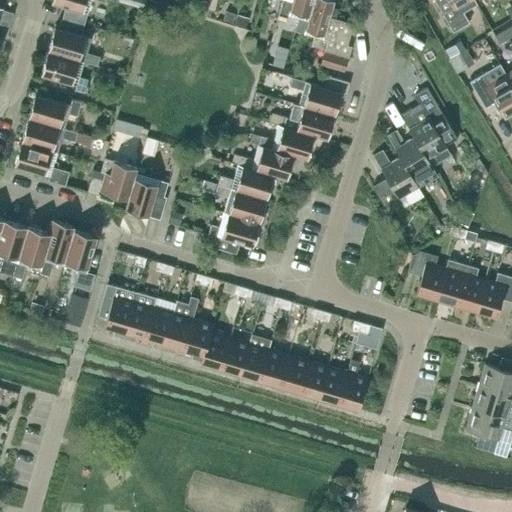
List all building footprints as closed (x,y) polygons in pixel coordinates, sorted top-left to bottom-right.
[(62,18),(83,24),(90,0),(103,4),(104,0),(51,0),(50,3),(65,8),(62,18)] [(202,0),(199,0),(196,13),(206,16),(210,2),(202,0)] [(281,0),(277,14),(288,18),(292,0),(281,0)] [(292,0),(288,18),(296,20),(292,33),(302,36),(312,0),(292,0)] [(324,31),(327,21),(333,2),(325,0),(312,0),(302,36),(311,39),(308,48),(322,52),(325,43),(321,42),(324,31)] [(477,4),(474,0),(434,0),(453,31),(469,22),(463,12),(477,4)] [(0,18),(0,35),(2,37),(6,38),(13,14),(2,10),(0,18)] [(226,11),(223,20),(233,23),(235,14),(226,11)] [(237,14),(234,25),(245,29),(249,17),(237,14)] [(79,35),(83,24),(62,18),(59,30),(53,28),(46,52),(82,63),(96,67),(99,57),(85,53),(89,38),(79,35)] [(327,21),(324,31),(348,38),(351,28),(327,21)] [(511,24),(503,30),(508,38),(511,36),(511,24)] [(508,38),(503,30),(495,35),(500,43),(508,38)] [(345,49),(348,38),(324,31),(321,42),(325,43),(345,49)] [(460,40),(445,49),(450,58),(454,55),(456,54),(465,49),(463,45),(460,40)] [(322,54),(346,61),(350,50),(345,49),(325,43),(322,52),(322,54)] [(454,55),(450,58),(449,59),(457,73),(474,63),(465,49),(456,54),(454,55)] [(82,63),(46,52),(39,75),(75,86),(73,91),(83,94),(87,80),(78,77),(82,63)] [(346,61),(322,54),(319,65),(343,72),(346,61)] [(504,116),(511,110),(511,84),(506,74),(500,63),(469,81),(485,108),(496,102),(504,116)] [(274,73),(272,80),(283,83),(285,76),(274,73)] [(328,76),(325,88),(342,93),(347,94),(350,83),(328,76)] [(293,78),(290,87),(303,91),(299,106),(304,107),(335,116),(342,93),(325,88),(293,78)] [(117,103),(121,91),(112,88),(108,100),(117,103)] [(401,115),(414,137),(431,166),(451,154),(446,145),(457,139),(426,88),(415,95),(421,106),(412,111),(410,109),(401,115)] [(34,95),(27,119),(63,129),(67,115),(75,117),(80,104),(71,101),(69,106),(34,95)] [(286,118),(284,127),(315,136),(328,140),(335,116),(304,107),(299,106),(296,105),(292,120),(286,118)] [(273,114),(271,123),(279,126),(284,127),(286,118),(273,114)] [(116,118),(113,127),(127,131),(129,122),(116,118)] [(27,119),(19,142),(55,153),(60,139),(73,143),(76,133),(63,129),(27,119)] [(97,121),(93,136),(105,139),(109,125),(97,121)] [(259,145),(259,146),(295,156),(308,160),(315,136),(284,127),(279,126),(275,140),(261,137),(259,145)] [(431,166),(414,137),(401,145),(399,141),(402,139),(396,129),(387,134),(400,157),(412,177),(431,166)] [(76,133),(73,143),(89,147),(92,138),(76,133)] [(253,134),(250,143),(259,145),(261,137),(260,136),(253,134)] [(19,142),(12,166),(47,177),(46,182),(63,187),(67,173),(51,168),(55,153),(19,142)] [(241,157),(239,166),(275,176),(288,180),(295,156),(259,146),(254,160),(241,157)] [(382,149),(373,154),(387,179),(373,187),(387,212),(388,212),(402,203),(404,207),(423,195),(418,185),(412,177),(400,157),(390,162),(388,159),(382,149)] [(234,155),(232,164),(238,166),(239,166),(241,157),(240,156),(234,155)] [(100,193),(127,201),(135,174),(136,171),(102,160),(99,172),(93,170),(86,194),(99,198),(100,193)] [(181,165),(178,173),(189,175),(191,168),(181,165)] [(221,177),(218,186),(268,200),(275,176),(239,166),(234,180),(221,177)] [(135,174),(127,201),(124,211),(160,221),(166,200),(163,199),(168,184),(135,174)] [(201,189),(200,190),(216,195),(218,186),(203,181),(203,182),(201,189)] [(218,186),(216,195),(229,199),(225,213),(261,224),(268,200),(218,186)] [(462,206),(471,210),(476,197),(467,194),(462,206)] [(461,208),(456,220),(467,225),(472,213),(461,208)] [(179,225),(182,213),(172,210),(168,222),(179,225)] [(212,226),(208,240),(217,242),(218,237),(241,244),(254,248),(261,224),(225,213),(221,228),(212,226)] [(3,220),(0,231),(0,264),(2,259),(16,264),(27,228),(3,220)] [(40,271),(39,274),(48,277),(52,264),(62,267),(73,231),(74,227),(50,220),(46,233),(51,235),(40,271)] [(451,225),(449,233),(457,236),(459,227),(451,225)] [(465,238),(468,230),(459,227),(457,236),(465,238)] [(16,264),(12,277),(21,280),(25,266),(40,271),(51,235),(46,233),(27,228),(16,264)] [(73,231),(62,267),(76,271),(72,286),(89,291),(94,276),(86,273),(97,238),(73,231)] [(217,242),(215,248),(237,255),(241,244),(239,244),(218,237),(217,242)] [(496,242),(488,240),(485,248),(494,250),(496,242)] [(502,252),(504,244),(496,242),(494,250),(502,252)] [(437,298),(445,266),(436,263),(438,256),(419,250),(412,254),(408,271),(421,275),(416,292),(437,298)] [(137,255),(134,263),(144,266),(146,258),(137,255)] [(456,303),(468,265),(447,259),(445,266),(437,298),(456,303)] [(158,261),(155,270),(163,272),(166,264),(158,261)] [(163,272),(171,275),(174,266),(166,264),(163,272)] [(478,268),(468,265),(456,303),(476,309),(485,278),(476,275),(478,268)] [(485,278),(476,309),(496,315),(501,298),(511,301),(511,276),(497,272),(495,281),(485,278)] [(205,275),(197,273),(195,281),(203,284),(205,275)] [(211,286),(213,278),(205,275),(203,284),(211,286)] [(103,329),(123,335),(134,300),(137,290),(106,282),(97,314),(107,316),(103,329)] [(236,285),(234,293),(242,295),(244,287),(236,285)] [(244,287),(242,295),(250,298),(253,290),(244,287)] [(137,290),(134,300),(123,335),(143,341),(153,305),(156,296),(148,294),(137,290)] [(17,295),(8,292),(5,302),(14,305),(17,295)] [(173,311),(163,346),(182,352),(193,317),(198,299),(190,296),(188,304),(176,300),(173,311)] [(275,296),(273,305),(281,307),(283,299),(275,296)] [(283,299),(281,307),(289,309),(286,322),(293,324),(290,332),(294,333),(303,304),(283,299)] [(40,314),(44,304),(32,300),(29,311),(40,314)] [(153,305),(143,341),(163,346),(173,311),(153,305)] [(314,308),(312,316),(320,319),(322,310),(314,308)] [(320,319),(328,321),(330,313),(322,310),(320,319)] [(202,358),(211,331),(213,323),(193,317),(182,352),(202,358)] [(362,322),(353,320),(351,328),(359,330),(362,322)] [(367,333),(370,325),(362,322),(359,330),(367,333)] [(230,336),(211,331),(202,358),(200,362),(220,368),(230,336)] [(249,342),(230,336),(220,368),(240,373),(249,342)] [(269,348),(249,342),(240,373),(259,379),(269,348)] [(288,353),(269,348),(259,379),(279,385),(288,353)] [(308,359),(288,353),(279,385),(299,391),(308,359)] [(485,363),(478,385),(511,395),(511,359),(501,356),(498,367),(485,363)] [(327,365),(308,359),(299,391),(318,396),(327,365)] [(347,371),(327,365),(318,396),(338,402),(347,371)] [(367,377),(347,371),(338,402),(358,408),(367,377)] [(511,406),(511,395),(478,385),(472,407),(504,416),(508,406),(511,406)] [(511,418),(504,416),(472,407),(465,429),(498,438),(501,427),(511,430),(511,418)]
